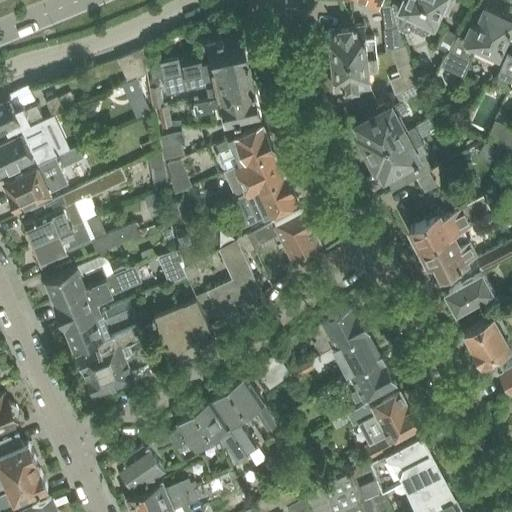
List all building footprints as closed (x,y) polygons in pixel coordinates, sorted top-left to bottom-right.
[(396,0),(393,0),(392,3),(392,4),(400,27),(407,30),(409,25),(425,32),(432,29),(441,8),(448,12),(453,0),(402,0),(402,2),(396,0)] [(400,27),(392,4),(383,3),(385,16),(386,27),(400,27)] [(467,37),(459,34),(449,51),(442,62),(464,73),(478,43),(499,53),(501,49),(503,50),(508,40),(506,38),(511,24),(511,18),(510,18),(509,15),(503,12),(501,13),(486,7),(477,26),(473,24),(467,37)] [(183,54),(160,58),(164,75),(186,71),(248,57),(251,57),(250,52),(251,49),(250,45),(248,42),(247,38),(245,30),(245,28),(224,32),(221,21),(199,25),(201,37),(206,36),(209,48),(211,47),(213,55),(202,58),(201,54),(184,58),(183,54)] [(331,55),(332,58),(377,52),(375,35),(367,37),(365,22),(338,24),(339,28),(336,29),(334,27),(330,28),(327,31),(328,36),(329,37),(330,43),(328,46),(328,53),(331,55)] [(449,51),(459,34),(449,28),(438,45),(449,51)] [(406,44),(392,48),(398,66),(401,73),(391,77),(396,92),(400,90),(402,89),(418,80),(406,44)] [(148,69),(143,45),(118,55),(128,78),(148,69)] [(511,53),(508,51),(496,77),(511,84),(511,53)] [(379,70),(377,52),(332,58),(332,61),(330,64),(330,70),(333,72),(334,78),(333,80),(333,84),(337,87),(341,86),(342,85),(345,84),(346,88),(372,85),(371,71),(379,70)] [(186,71),(164,75),(167,91),(189,86),(188,81),(206,78),(205,74),(214,72),(216,80),(214,80),(216,91),(216,92),(256,83),(254,83),(253,83),(252,74),(251,71),(252,68),(251,63),(249,61),(248,57),(186,71)] [(151,62),(154,77),(160,76),(163,75),(160,60),(151,62)] [(165,99),(160,76),(154,77),(150,78),(155,101),(165,99)] [(421,89),(418,80),(402,89),(407,97),(421,89)] [(216,91),(194,96),(197,108),(214,104),(213,101),(223,99),(224,107),(222,107),(224,119),(262,111),(262,110),(260,101),(259,97),(260,94),(259,89),(257,87),(256,83),(216,92),(216,91)] [(9,91),(0,94),(0,126),(7,123),(9,127),(42,112),(38,102),(26,107),(24,102),(16,105),(9,91)] [(53,113),(65,108),(58,93),(47,99),(53,113)] [(368,149),(408,127),(401,113),(408,110),(402,98),(384,108),(358,121),(363,131),(360,133),(362,136),(360,139),(364,146),(367,146),(368,149)] [(158,104),(161,114),(170,112),(168,101),(164,102),(164,103),(158,104)] [(172,122),(170,112),(161,114),(163,124),(172,122)] [(487,139),(511,152),(511,122),(497,116),(487,139)] [(0,166),(1,169),(5,177),(8,176),(60,151),(45,117),(0,137),(0,166)] [(276,146),(267,127),(264,119),(217,141),(221,148),(219,151),(220,155),(222,161),(225,164),(229,165),(236,162),(237,162),(237,163),(271,148),(276,146)] [(370,152),(368,154),(372,162),(375,162),(377,166),(381,164),(386,173),(393,169),(400,183),(400,184),(433,167),(426,153),(429,151),(423,139),(415,123),(408,127),(368,149),(370,152)] [(183,127),(161,132),(163,144),(182,139),(182,140),(186,139),(183,127)] [(185,150),(182,140),(182,139),(163,144),(165,155),(185,150)] [(5,177),(4,177),(8,187),(17,205),(27,200),(31,207),(44,201),(56,195),(52,187),(68,180),(62,164),(84,155),(79,142),(71,145),(60,151),(8,176),(5,177)] [(170,184),(164,155),(163,148),(149,151),(156,186),(170,184)] [(237,162),(227,167),(238,193),(283,173),(283,172),(271,148),(237,163),(237,162)] [(169,158),(176,188),(193,182),(182,155),(169,158)] [(122,164),(56,195),(44,201),(48,210),(25,220),(26,223),(25,227),(27,232),(30,233),(34,241),(83,219),(75,200),(128,177),(122,164)] [(233,196),(244,222),(300,196),(287,170),(283,172),(283,173),(238,193),(233,196)] [(511,176),(497,206),(511,213),(511,176)] [(153,198),(159,212),(171,207),(164,187),(145,194),(147,200),(153,198)] [(441,208),(409,225),(421,246),(463,225),(473,220),(472,218),(492,208),(484,192),(477,199),(463,203),(443,213),(441,208)] [(189,221),(185,198),(173,200),(177,224),(189,221)] [(274,217),(266,221),(250,230),(247,231),(255,247),(256,246),(258,249),(264,246),(261,240),(281,230),(294,255),(322,240),(304,206),(276,221),(274,217)] [(98,250),(142,231),(138,220),(137,218),(92,237),(93,239),(98,250)] [(92,239),(83,219),(34,241),(37,247),(35,251),(38,256),(41,258),(42,261),(69,250),(92,239)] [(476,250),(470,238),(463,225),(421,246),(428,260),(435,256),(442,271),(469,257),(468,255),(476,250)] [(255,247),(247,231),(238,236),(243,245),(247,243),(250,249),(255,247)] [(233,276),(208,287),(219,313),(237,304),(236,302),(262,290),(237,236),(220,246),(233,276)] [(483,267),(511,252),(511,236),(477,254),(483,267)] [(206,239),(182,252),(185,265),(196,259),(212,251),(206,239)] [(125,254),(112,260),(116,270),(130,265),(125,254)] [(54,296),(109,273),(105,262),(87,270),(82,259),(45,275),(47,279),(45,281),(48,290),(51,290),(54,296)] [(196,259),(184,265),(190,277),(202,270),(201,267),(196,259)] [(98,334),(135,319),(138,318),(133,305),(106,316),(102,306),(98,296),(142,278),(136,262),(130,265),(116,270),(109,273),(54,296),(58,305),(57,309),(60,316),(63,318),(65,321),(74,344),(98,334)] [(449,286),(450,287),(453,293),(448,296),(457,311),(496,290),(483,268),(449,286)] [(211,324),(203,306),(197,294),(154,311),(171,353),(211,324)] [(369,328),(358,309),(355,302),(324,318),(324,319),(312,326),(318,337),(314,340),(321,352),(335,344),(335,345),(338,344),(366,330),(369,328)] [(511,340),(495,310),(465,326),(483,358),(483,359),(495,352),(505,369),(501,371),(511,390),(511,340)] [(101,341),(77,351),(86,372),(128,355),(121,340),(141,332),(135,319),(98,334),(101,341)] [(379,354),(366,330),(338,344),(335,345),(335,344),(321,352),(312,357),(319,369),(329,364),(327,360),(338,354),(348,372),(352,370),(379,354)] [(136,375),(132,367),(158,356),(154,344),(128,355),(86,372),(94,393),(136,375)] [(271,386),(292,372),(277,351),(256,365),(271,386)] [(383,353),(379,354),(352,370),(361,386),(352,391),(357,400),(396,379),(383,353)] [(308,370),(304,361),(294,367),(298,375),(308,370)] [(246,371),(229,384),(248,412),(255,407),(270,428),(278,422),(266,400),(246,371)] [(248,412),(229,384),(212,395),(248,448),(253,444),(255,447),(260,444),(241,416),(248,412)] [(0,423),(19,415),(17,411),(19,406),(17,402),(12,399),(11,396),(7,387),(0,390),(0,423)] [(371,399),(349,411),(334,419),(338,425),(353,417),(355,422),(359,420),(370,439),(365,442),(371,455),(398,440),(395,435),(420,422),(417,418),(401,387),(376,400),(373,403),(371,399)] [(248,448),(212,395),(195,407),(213,435),(217,440),(220,437),(225,448),(231,444),(239,456),(249,450),(248,448)] [(327,406),(333,417),(348,410),(341,398),(327,406)] [(179,422),(168,430),(171,435),(174,440),(177,444),(178,443),(186,438),(189,444),(192,447),(195,445),(196,447),(213,435),(195,407),(177,419),(179,422)] [(166,465),(162,459),(165,457),(161,445),(174,440),(171,435),(168,430),(166,426),(118,459),(136,486),(166,465)] [(456,492),(445,471),(423,429),(372,458),(385,486),(406,477),(421,510),(421,509),(456,492)] [(0,477),(39,461),(29,440),(24,442),(20,433),(19,431),(0,439),(0,477)] [(395,511),(384,487),(385,486),(372,458),(328,482),(314,489),(306,493),(312,511),(395,511)] [(39,461),(0,477),(0,506),(2,511),(16,505),(18,509),(47,496),(43,486),(49,484),(39,461)] [(291,480),(290,480),(300,496),(306,493),(314,489),(304,471),(291,479),(291,480)] [(137,511),(198,484),(196,479),(191,481),(189,476),(166,485),(162,476),(128,492),(129,495),(128,498),(130,503),(133,504),(137,511)] [(300,496),(290,480),(274,489),(283,505),(289,502),(300,496)] [(184,511),(189,510),(192,509),(189,500),(194,498),(198,496),(203,494),(198,484),(137,511),(136,511),(184,511)] [(269,511),(283,505),(274,489),(255,499),(259,507),(261,511),(269,511)] [(467,511),(456,492),(421,509),(422,511),(467,511)] [(61,511),(53,494),(53,493),(47,496),(18,509),(10,511),(61,511)] [(312,511),(306,493),(300,496),(289,502),(292,511),(312,511)]
